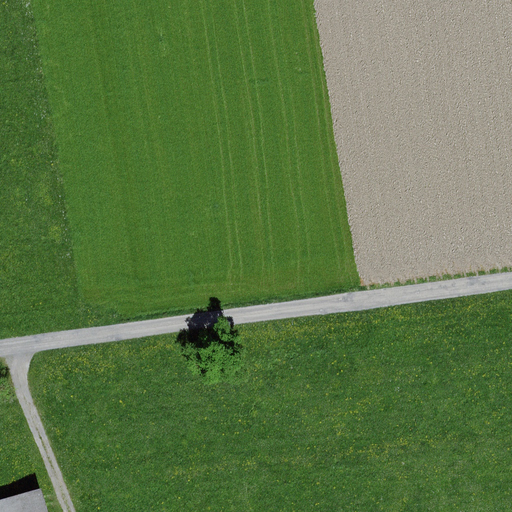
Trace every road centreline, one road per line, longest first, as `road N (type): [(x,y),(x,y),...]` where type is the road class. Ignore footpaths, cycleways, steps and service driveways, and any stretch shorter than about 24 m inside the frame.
road 1 (track): [(511,278),(0,359)]
road 2 (track): [(17,357),(25,401),(72,511)]
